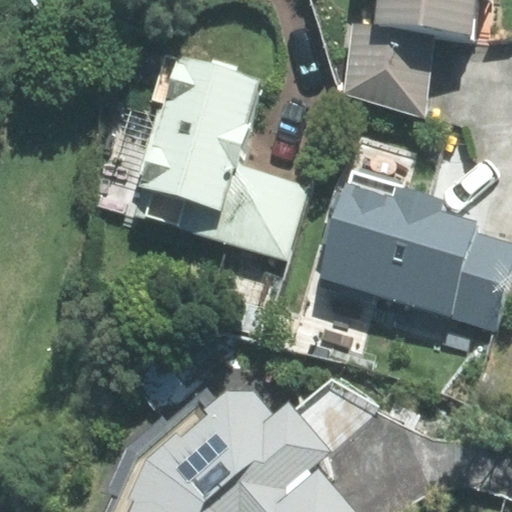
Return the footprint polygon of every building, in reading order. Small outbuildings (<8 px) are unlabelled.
[(481,0),(350,0),(340,100),(432,110),(439,44),(477,48),(481,0)] [(282,93),(177,60),(125,222),(293,276),(322,185),(259,165),(282,93)] [(511,343),(511,244),(363,187),(324,288),(506,358),(511,343)] [(220,364),(195,333),(125,388),(149,419),(220,364)] [(364,438),(296,335),(60,488),(75,511),(386,511),(346,449),(364,438)]
